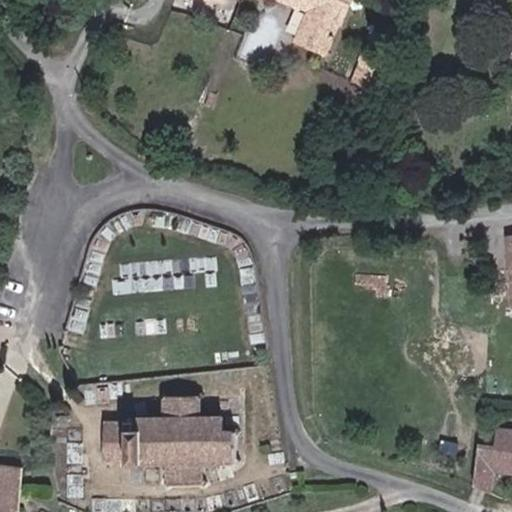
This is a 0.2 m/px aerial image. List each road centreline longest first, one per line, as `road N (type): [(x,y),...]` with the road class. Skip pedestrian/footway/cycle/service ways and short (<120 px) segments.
road 1 (residential): [(288,224),(295,385),(306,442),(333,461),(479,511)]
road 2 (residential): [(288,224),(85,125),(81,70),(111,0)]
road 3 (unknown): [(206,185),(116,199),(77,255),(38,350),(0,373)]
road 4 (residential): [(511,216),(288,224)]
